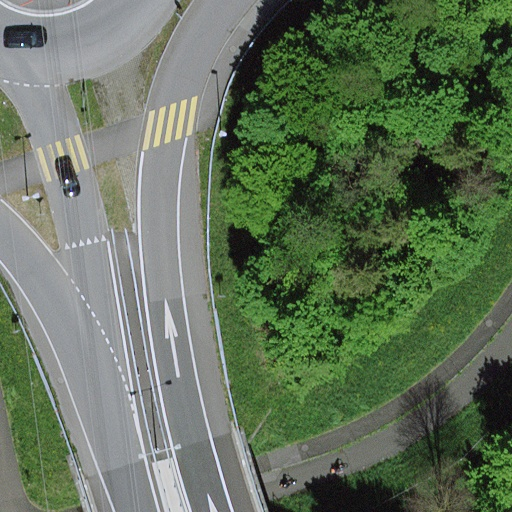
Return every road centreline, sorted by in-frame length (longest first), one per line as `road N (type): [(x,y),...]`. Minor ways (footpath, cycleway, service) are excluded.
road 1 (motorway): [(215,511),(168,257),(174,125),(210,26),(232,0)]
road 2 (track): [(511,318),(480,361),(402,427),(300,465),(104,511)]
road 3 (motorway): [(8,48),(62,161),(106,387)]
road 4 (motorway): [(0,232),(50,281),(106,387)]
road 5 (primary): [(8,48),(74,52),(105,39),(145,0)]
road 6 (motorway): [(106,387),(137,511)]
